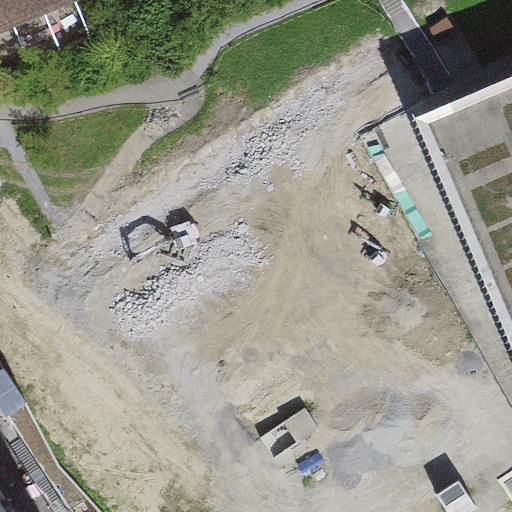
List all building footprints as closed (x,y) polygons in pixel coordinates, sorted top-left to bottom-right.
[(0,0),(0,35),(84,0),(0,0)] [(447,15),(426,27),(436,44),(447,38),(457,32),(447,15)] [(511,73),(411,116),(497,321),(511,356),(511,73)] [(307,410),(259,441),(273,462),(321,432),(307,410)] [(459,484),(438,497),(447,511),(475,511),(477,511),(459,484)]
